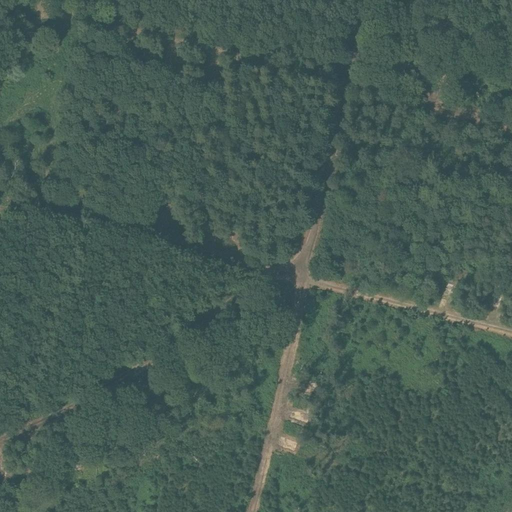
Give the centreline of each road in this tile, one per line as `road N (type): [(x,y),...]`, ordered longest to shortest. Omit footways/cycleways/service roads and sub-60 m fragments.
road 1 (track): [(40,3),(511,125)]
road 2 (track): [(0,441),(138,366),(284,267)]
road 3 (track): [(284,267),(69,208),(36,206),(0,218)]
road 4 (track): [(368,0),(306,247),(284,267)]
road 5 (track): [(253,511),(302,273)]
road 6 (track): [(302,273),(511,329)]
